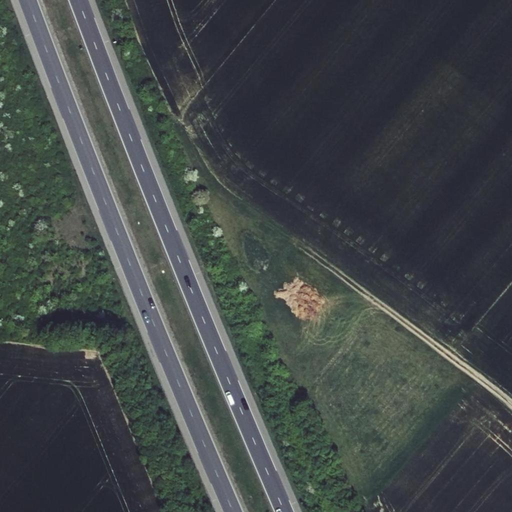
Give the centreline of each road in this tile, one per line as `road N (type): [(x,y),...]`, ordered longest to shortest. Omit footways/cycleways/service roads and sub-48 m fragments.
road 1 (motorway): [(27,0),(233,511)]
road 2 (motorway): [(284,511),(78,0)]
road 3 (track): [(511,411),(289,245)]
